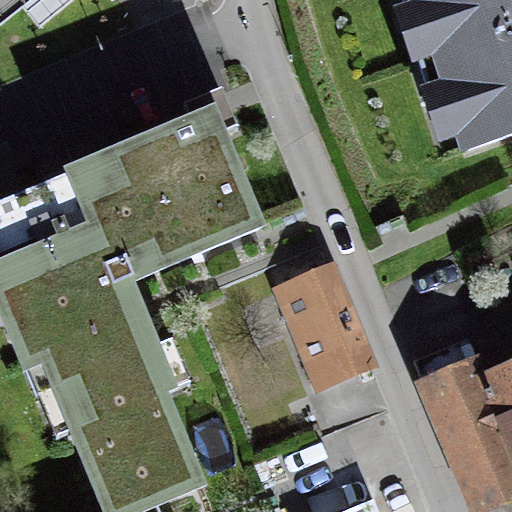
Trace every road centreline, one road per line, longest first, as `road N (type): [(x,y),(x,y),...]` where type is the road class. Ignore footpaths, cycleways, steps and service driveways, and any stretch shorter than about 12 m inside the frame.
road 1 (residential): [(258,21),(455,511)]
road 2 (residential): [(258,21),(0,106)]
